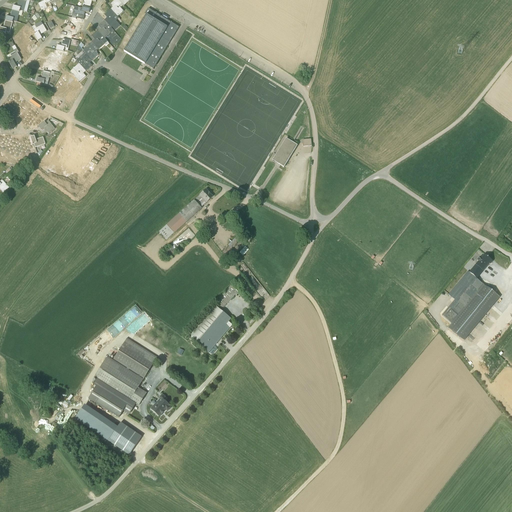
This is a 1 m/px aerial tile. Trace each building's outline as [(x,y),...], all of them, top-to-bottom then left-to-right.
[(24,12),(26,2),(19,0),(18,0),(17,7),(13,6),(12,10),(19,12),(20,11),(22,12),(23,12),(24,12)] [(51,2),(49,0),(44,0),(45,1),(38,4),(41,11),(51,6),(51,5),(49,3),(51,2)] [(84,0),(82,7),(90,9),(92,2),(95,2),(96,0),(84,0)] [(123,5),(118,0),(115,0),(111,4),(113,7),(111,9),(117,17),(123,12),(120,8),(123,5)] [(75,7),(72,18),(76,19),(76,18),(83,19),(85,12),(89,13),(90,9),(82,7),(82,9),(75,7)] [(121,51),(152,70),(169,43),(178,27),(148,8),(121,51)] [(111,9),(104,15),(107,18),(104,20),(113,31),(114,30),(115,30),(120,26),(118,24),(121,21),(111,9)] [(6,17),(5,21),(12,23),(13,21),(17,22),(18,16),(21,17),(22,12),(20,11),(19,12),(12,10),(10,18),(6,17)] [(83,20),(83,19),(76,18),(76,19),(72,18),(69,29),(77,31),(78,23),(82,24),(83,20)] [(113,31),(104,20),(98,26),(100,29),(98,31),(105,39),(113,31)] [(10,33),(12,23),(5,21),(3,28),(0,27),(0,32),(5,34),(6,32),(10,33)] [(34,34),(38,41),(42,39),(40,35),(46,32),(43,25),(41,22),(32,27),(35,34),(34,34)] [(63,39),(62,40),(70,41),(70,40),(74,41),(77,31),(69,29),(67,36),(63,35),(64,36),(63,39)] [(107,42),(98,31),(92,37),(94,40),(92,42),(98,50),(104,45),(105,46),(108,43),(107,42)] [(38,41),(34,34),(25,40),(27,43),(25,44),(29,51),(33,48),(32,45),(38,41)] [(56,50),(63,52),(64,50),(68,51),(70,41),(62,40),(61,47),(57,46),(56,50)] [(98,50),(92,42),(86,48),(81,43),(79,46),(92,61),(98,55),(97,53),(96,52),(98,50)] [(17,53),(21,60),(25,58),(23,54),(29,51),(25,44),(16,49),(18,53),(17,53)] [(92,61),(79,46),(75,52),(78,55),(81,51),(82,52),(74,58),(76,61),(86,72),(92,66),(89,63),(92,61)] [(18,53),(16,49),(14,51),(15,52),(7,56),(8,59),(10,62),(9,63),(13,69),(16,67),(14,64),(21,60),(17,53),(18,53)] [(50,57),(49,61),(57,63),(57,61),(61,62),(63,52),(56,50),(54,58),(50,57)] [(86,72),(79,64),(70,72),(73,75),(79,83),(85,77),(83,74),(86,72)] [(50,72),(50,74),(43,72),(41,79),(37,78),(36,83),(47,85),(49,78),(51,78),(52,76),(54,76),(54,73),(50,72)] [(44,122),(38,127),(41,130),(44,128),(48,134),(55,129),(48,121),(45,123),(44,122)] [(35,148),(45,145),(43,137),(36,140),(34,136),(30,138),(32,145),(34,144),(35,148)] [(297,146),(286,139),(272,161),(278,164),(284,168),(297,146)] [(0,190),(3,193),(8,188),(1,180),(0,181),(0,190)] [(206,204),(213,198),(206,190),(159,232),(166,241),(201,209),(201,208),(206,203),(206,204)] [(225,247),(228,253),(238,247),(235,242),(225,247)] [(490,265),(492,262),(484,254),(481,258),(480,257),(477,261),(478,262),(469,273),(476,279),(489,264),(490,265)] [(447,328),(463,341),(499,298),(476,279),(469,273),(467,272),(448,296),(453,300),(440,316),(450,324),(447,328)] [(233,284),(214,303),(221,309),(236,294),(244,301),(247,298),(233,284)] [(231,319),(215,306),(189,336),(209,353),(232,325),(228,323),(231,319)] [(88,355),(108,340),(104,334),(83,349),(88,355)] [(138,407),(146,394),(137,388),(157,358),(126,338),(112,360),(107,357),(93,378),(96,380),(93,385),(96,387),(88,399),(118,419),(123,412),(129,415),(135,405),(138,407)] [(165,400),(165,397),(163,395),(161,395),(159,397),(159,400),(150,409),(159,418),(166,410),(167,412),(171,408),(169,407),(170,406),(164,401),(165,400)] [(120,423),(108,442),(129,456),(141,437),(120,423)]
